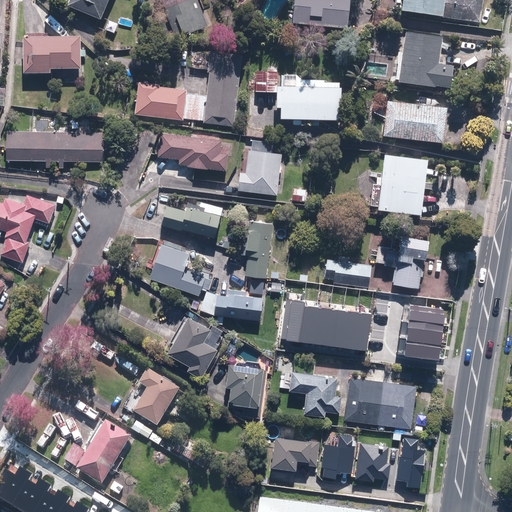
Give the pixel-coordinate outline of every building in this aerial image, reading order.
[(69,0),(66,8),(102,22),(110,0),(69,0)] [(197,0),(159,0),(175,40),(208,28),(197,0)] [(294,0),(291,25),(347,31),(350,0),(294,0)] [(402,0),(400,12),(479,23),(482,0),(402,0)] [(404,33),(398,83),(450,90),(453,67),(438,65),(442,38),(404,33)] [(81,37),(23,38),(23,75),(51,75),(51,71),(81,70),(81,37)] [(138,85),(134,115),(234,128),(243,56),(210,52),(205,93),(138,85)] [(191,52),(189,68),(205,70),(207,54),(191,52)] [(280,110),(280,121),(340,122),(341,81),(302,81),(302,76),(283,75),(283,88),(278,88),(278,73),(257,72),(257,93),(277,94),(276,110),(280,110)] [(446,109),(386,102),(382,138),(442,145),(446,109)] [(33,132),(6,132),(6,161),(104,163),(104,133),(44,132),(44,122),(33,122),(33,132)] [(447,137),(451,143),(465,134),(461,128),(447,137)] [(221,141),(160,133),(157,159),(179,162),(178,167),(226,173),(228,155),(220,154),(221,141)] [(244,150),(238,191),(277,197),(283,155),(244,150)] [(383,154),(375,210),(419,216),(426,159),(383,154)] [(306,190),(291,189),(290,200),(305,202),(306,190)] [(49,225),(56,205),(16,191),(12,201),(5,199),(3,205),(0,203),(0,230),(7,233),(0,254),(0,256),(23,264),(38,221),(49,225)] [(166,205),(160,227),(215,240),(223,208),(206,204),(205,208),(187,204),(185,209),(166,205)] [(245,276),(266,278),(273,223),(248,220),(246,237),(243,236),(240,255),(247,256),(245,276)] [(419,289),(427,240),(393,234),(390,248),(377,246),(374,264),(394,267),(391,285),(419,289)] [(160,243),(148,279),(198,296),(201,287),(208,289),(211,279),(204,277),(206,273),(185,266),(190,253),(160,243)] [(371,265),(326,259),(323,278),(332,279),(332,283),(368,288),(371,265)] [(281,280),(267,279),(267,290),(281,291),(281,280)] [(199,311),(213,316),(260,322),(264,294),(227,289),(226,296),(218,295),(207,291),(199,311)] [(305,306),(305,301),(287,299),(281,339),(287,339),(286,341),(300,342),(305,306)] [(443,327),(445,310),(410,305),(408,323),(443,327)] [(318,308),(305,306),(300,342),(314,344),(318,308)] [(331,309),(318,308),(314,344),(326,346),(331,309)] [(344,311),(331,309),(326,346),(340,347),(344,311)] [(357,313),(344,311),(340,347),(352,349),(357,313)] [(371,314),(357,313),(352,349),(367,351),(371,314)] [(186,371),(200,379),(227,334),(210,324),(208,328),(187,317),(166,354),(188,367),(186,371)] [(441,343),(443,327),(408,323),(406,339),(441,343)] [(439,361),(441,343),(406,339),(404,356),(439,361)] [(267,370),(229,365),(226,388),(230,389),(229,398),(228,408),(243,410),(242,416),(260,419),(267,370)] [(132,412),(157,428),(180,390),(146,370),(137,385),(145,390),(132,412)] [(304,415),(325,418),(325,412),(339,414),(341,398),(336,397),(338,378),(292,372),(289,392),(306,394),(304,415)] [(350,378),(344,421),(378,425),(384,382),(350,378)] [(384,382),(378,425),(412,429),(417,386),(384,382)] [(105,422),(75,470),(101,486),(131,438),(105,422)] [(136,422),(131,430),(147,440),(152,432),(136,422)] [(338,432),(322,431),(322,444),(338,444),(338,432)] [(336,472),(340,473),(341,471),(344,472),(352,472),(354,447),(351,447),(352,440),(353,436),(339,435),(338,446),(324,445),(322,468),(324,468),(323,477),(335,478),(336,472)] [(320,441),(274,436),(271,468),(296,471),(297,465),(306,466),(317,468),(320,441)] [(180,437),(171,452),(201,469),(210,455),(180,437)] [(398,479),(408,480),(407,486),(418,487),(418,486),(420,487),(425,452),(416,451),(418,439),(405,437),(402,458),(400,457),(398,479)] [(360,442),(355,479),(374,482),(375,477),(389,479),(392,463),(387,462),(389,446),(360,442)] [(73,445),(64,460),(76,467),(85,452),(73,445)] [(31,476),(33,474),(20,466),(18,469),(15,474),(8,470),(5,469),(0,477),(0,498),(13,506),(29,480),(31,476)] [(51,488),(52,486),(39,478),(38,480),(36,484),(29,480),(13,506),(22,511),(36,511),(49,492),(51,488)] [(114,480),(107,489),(118,496),(124,487),(114,480)] [(69,500),(71,497),(58,489),(56,491),(54,495),(49,492),(36,511),(61,511),(67,503),(69,500)] [(312,505),(310,511),(365,511),(317,499),(315,506),(312,505)] [(87,511),(88,511),(89,509),(77,501),(75,504),(73,507),(67,503),(61,511),(87,511)]
